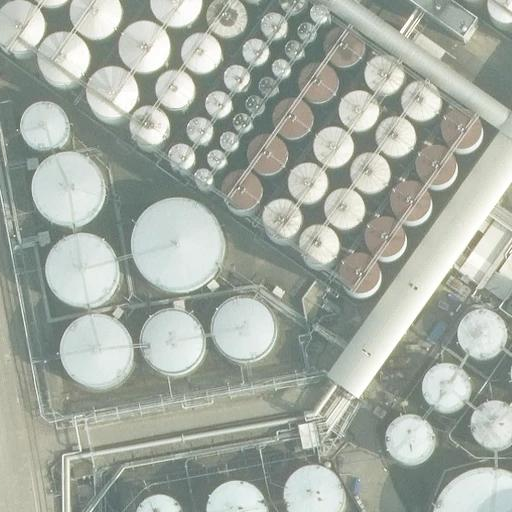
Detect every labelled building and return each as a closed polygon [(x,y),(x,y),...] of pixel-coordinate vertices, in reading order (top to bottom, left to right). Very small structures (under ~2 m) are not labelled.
[(0,4),(0,26),(3,33),(12,39),(21,42),(32,41),(41,36),(47,28),(50,18),(49,8),(44,0),(3,0),(0,4)] [(74,0),(75,10),(80,19),(89,26),(98,28),(109,27),(118,22),(124,14),(127,4),(126,0),(74,0)] [(155,0),(159,7),(167,13),(177,16),(188,15),(197,9),(203,1),(203,0),(155,0)] [(249,11),(250,5),(248,0),(210,0),(210,3),(210,10),(213,16),(217,21),(223,24),(229,26),(236,25),(241,22),(246,17),(249,11)] [(315,0),(314,2),(316,8),(321,11),(327,11),(331,8),(333,2),(332,0),(315,0)] [(431,0),(398,0),(395,5),(463,54),(477,33),(431,0)] [(459,13),(466,19),(474,21),(482,20),(489,15),(493,8),(494,0),(493,0),(455,0),(456,5),(459,13)] [(265,12),(265,19),(269,25),(276,28),(283,28),(289,24),(292,18),(291,11),(287,5),(281,2),(274,2),(268,6),(265,12)] [(491,38),(498,44),(506,46),(511,44),(511,8),(510,7),(501,8),(493,13),(488,20),(488,29),(491,38)] [(125,34),(126,44),(131,53),(139,60),(149,62),(159,61),(168,56),(174,48),(177,38),(176,28),(171,19),(163,13),(153,10),(143,11),(134,16),(127,24),(125,34)] [(301,21),(303,26),(308,30),(313,30),(318,26),(320,21),(318,15),(314,12),(308,12),(303,15),(301,21)] [(366,42),(367,35),(365,29),(362,23),(357,19),(351,17),(344,16),(338,18),(332,22),(329,27),(327,34),(327,40),(330,46),(334,51),(340,55),(346,56),(352,55),(358,52),(363,48),(366,42)] [(224,46),(225,39),(224,33),(220,27),(215,23),(209,21),(203,21),(196,22),(191,26),(187,32),(185,38),(186,45),(188,51),(192,56),(198,59),(205,60),(211,59),(217,57),(222,52),(224,46)] [(43,47),(44,57),(49,66),(57,73),(67,75),(77,74),(86,69),(92,61),(95,51),(94,41),(89,32),(81,26),(71,23),(61,24),(52,29),(45,37),(43,47)] [(247,38),(247,45),(251,51),(257,54),(264,54),(270,50),(273,44),(273,37),(269,31),(263,28),(256,28),(250,32),(247,38)] [(288,39),(290,44),(294,48),(300,48),(305,45),(307,39),(305,34),(300,30),(295,30),(290,33),(288,39)] [(406,68),(407,62),(406,56),(402,50),(397,46),(391,43),(384,43),(378,45),(373,49),(369,54),(367,60),(367,67),(370,73),(374,78),(380,81),(386,83),(393,82),(399,79),(403,74),(406,68)] [(276,57),(278,63),(282,67),(288,67),(293,63),(295,58),(293,52),(288,49),(283,49),(278,52),(276,57)] [(340,76),(341,69),(339,63),(336,57),(331,53),(325,51),(318,51),(312,52),(307,56),(303,62),(301,68),(301,75),(304,81),(308,86),(314,89),(320,90),(327,89),(332,87),(337,82),(340,76)] [(91,80),(92,90),(97,99),(105,105),(115,108),(125,107),(134,102),(141,94),(143,84),(142,74),(137,65),(129,58),(119,55),(109,57),(100,62),(94,70),(91,80)] [(227,65),(228,72),(232,78),(238,81),(245,81),(251,77),(254,71),(254,64),(250,58),(243,55),(236,55),(230,59),(227,65)] [(197,82),(198,75),(197,69),(193,63),(188,59),(182,56),(176,56),(169,58),(164,62),(160,67),(158,74),(159,80),(161,86),(165,91),(171,95),(177,96),(184,95),(190,92),(195,88),(197,82)] [(263,76),(264,82),(269,85),(275,85),(280,82),(282,76),(280,71),(275,67),(269,67),(265,70),(263,76)] [(442,94),(443,87),(441,81),(438,75),(433,71),(427,68),(420,68),(414,70),(409,74),(405,79),(403,86),(403,92),(406,98),(410,103),(416,107),(422,108),(429,107),(435,104),(439,100),(442,94)] [(380,103),(381,97),(379,90),(376,84),(371,80),(365,78),(358,78),(352,80),(346,83),(343,89),(341,95),(341,102),(343,108),(348,113),(353,116),(360,117),(366,117),(372,114),(377,109),(380,103)] [(209,91),(210,98),(214,104),(220,107),(227,107),(233,103),(236,96),(235,90),(232,84),(225,81),(218,81),(212,85),(209,91)] [(250,93),(252,99),(256,102),(262,102),(267,99),(269,94),(267,88),(262,84),(257,84),(252,88),(250,93)] [(315,110),(316,104),(314,97),(311,92),(306,87),(300,85),(293,85),(287,87),(281,91),(278,96),(276,102),(276,109),(278,115),(283,120),(288,123),(295,125),(301,124),(307,121),(312,116),(315,110)] [(172,119),(173,112),(172,106),(168,100),(163,96),(157,94),(150,93),(144,95),(139,99),(135,105),(133,111),(133,117),(136,124),(140,129),(146,132),(152,133),(159,132),(165,129),(169,125),(172,119)] [(483,122),(484,115),(483,109),(479,103),(474,99),(468,97),(462,96),(455,98),(450,102),(446,108),(444,114),(445,120),(447,127),(451,132),(457,135),(463,136),(470,135),(476,132),(481,128),(483,122)] [(67,133),(68,127),(67,122),(65,117),(63,113),(59,109),(55,106),(50,104),(44,103),(39,103),(34,105),(29,107),(25,111),(22,115),(20,120),(19,125),(19,130),(20,135),(22,140),(25,144),(29,148),(34,150),(39,152),(44,152),(50,151),(54,149),(59,146),(63,142),(65,138),(67,133)] [(237,111),(238,117),(243,120),(249,121),(254,117),(256,112),(254,106),(249,103),(243,103),(239,106),(237,111)] [(418,129),(418,122),(417,116),(414,110),(409,106),(402,103),(396,103),(389,105),(384,109),(380,114),(378,121),(379,127),(381,133),(385,138),(391,142),(398,143),(404,142),(410,139),(415,135),(418,129)] [(191,119),(191,126),(195,131),(202,134),(209,134),(214,130),(218,124),(217,117),(213,111),(207,108),(200,108),(194,112),(191,119)] [(354,138),(355,132),(354,125),(350,119),(345,115),(339,113),(332,113),(326,115),(321,118),(317,124),(315,130),(315,137),(318,143),(322,148),(328,151),(334,152),(341,152),(347,149),(351,144),(354,138)] [(224,130),(226,135),(230,139),(236,139),(241,135),(243,130),(241,124),(236,121),(231,121),(226,124),(224,130)] [(290,147),(291,140),(290,134),(286,128),(281,124),(275,122),(268,121),(262,123),(257,127),(253,132),(251,139),(251,145),(254,151),(258,156),(264,160),(270,161),(277,160),(283,157),(287,153),(290,147)] [(173,143),(173,150),(177,156),(184,159),(191,158),(197,154),(200,148),(199,141),(195,135),(189,132),(182,133),(176,136),(173,143)] [(459,158),(459,151),(458,145),(455,139),(449,135),(443,133),(437,133),(430,134),(425,138),(421,144),(419,150),(420,157),(422,163),(426,168),(432,171),(439,172),(445,172),(451,169),(456,164),(459,158)] [(211,147),(212,153),(217,157),(223,157),(228,153),(230,148),(228,142),(223,139),(217,139),(213,142),(211,147)] [(392,164),(392,158),(391,151),(388,146),(383,142),(376,139),(370,139),(363,141),(358,145),(354,150),(352,156),(353,163),(355,169),(359,174),(365,177),(372,179),(378,178),(384,175),(389,170),(392,164)] [(330,177),(331,170),(330,164),(326,158),(321,154),(315,152),(309,151),(302,153),(297,157),(293,162),(291,169),(292,175),(294,181),(298,186),(304,190),(310,191),(317,190),(323,187),(328,183),(330,177)] [(102,195),(103,188),(102,182),(100,175),(97,169),(93,164),(88,159),(82,156),(75,154),(69,153),(62,153),(55,155),(49,157),(43,161),(39,166),(35,172),(33,178),(31,185),(31,192),(32,198),(35,205),(39,210),(43,215),(49,219),(55,222),(62,224),(69,224),(75,223),(82,221),(88,217),(93,213),(97,208),(100,202),(102,195)] [(264,182),(265,176),(264,169),(260,163),(255,159),(249,157),(242,157),(236,159),(231,162),(227,168),(225,174),(225,181),(228,187),(232,192),(238,195),(244,196),(251,196),(257,193),(261,188),(264,182)] [(199,167),(201,172),(205,176),(211,176),(216,172),(218,167),(216,161),(212,158),(206,158),(201,161),(199,167)] [(431,194),(432,188),(431,181),(427,176),(422,172),(416,169),(410,169),(403,171),(398,175),(394,180),(392,186),(393,193),(395,199),(399,204),(405,207),(411,209),(418,208),(424,205),(429,200),(431,194)] [(367,201),(368,194),(366,188),(363,182),(358,178),(352,176),(345,175),(339,177),(334,181),(330,187),(328,193),(328,199),(331,206),(335,211),(341,214),(347,215),(354,214),(360,212),(364,207),(367,201)] [(306,213),(306,206),(305,200),(302,194),(297,190),(290,187),(284,187),(277,189),(272,193),(268,198),(266,205),(267,211),(269,217),(273,222),(279,226),(286,227),(292,226),(298,223),(303,218),(306,213)] [(220,253),(221,244),(220,236),(217,227),(213,220),(208,213),(202,207),(194,203),(186,200),(177,199),(169,199),(160,201),(152,205),(145,210),(140,216),(135,223),(132,231),(130,240),(130,249),(132,257),(135,265),(140,272),(146,278),(153,283),(160,287),(169,289),(177,289),(186,288),(194,285),(202,281),(208,275),(214,269),(217,261),(220,253)] [(408,227),(408,221),(407,214),(404,209),(399,204),(392,202),(386,202),(380,204),(374,208),(370,213),(369,219),(369,226),(371,232),(376,237),(381,240),(388,242),(394,241),(400,238),(405,233),(408,227)] [(340,237),(341,230),(340,224),(336,218),(331,214),(325,212),(318,212),(312,213),(307,217),(303,223),(301,229),(301,236),(304,242),(308,247),(314,250),(320,251),(327,250),(333,248),(337,243),(340,237)] [(116,280),(116,273),(116,266),(114,259),(111,253),(106,248),(101,243),(95,240),(88,237),(82,236),(75,237),(68,238),(62,241),(56,245),(51,250),(47,256),(45,262),(43,269),(43,276),(45,283),(47,289),(51,295),(56,300),(61,304),(68,307),(74,309),(81,309),(88,308),(95,306),(101,303),(106,298),(111,293),(114,286),(116,280)] [(382,266),(382,260),(381,253),(378,248),(373,243),(366,241),(360,241),(353,243),(348,247),(344,252),(342,258),(343,265),(345,271),(349,276),(355,279),(362,281),(368,280),(374,277),(379,272),(382,266)] [(275,330),(276,324),(275,318),(273,313),(271,307),(267,303),(262,299),(257,296),(251,294),(245,293),(239,293),(234,295),(228,297),(223,301),(219,305),(216,310),(214,316),(212,322),(212,328),(214,333),(216,339),(219,344),(223,348),(228,352),(234,354),(239,356),(245,356),(251,355),(257,353),(262,350),(267,346),(271,342),(273,336),(275,330)] [(208,347),(208,340),(208,334),(206,327),(203,322),(199,317),(194,313),(188,310),(182,308),(175,307),(169,308),(163,310),(157,313),(152,317),(148,322),(145,327),(143,334),(142,340),(143,346),(145,353),(148,358),(152,363),(157,367),(163,371),(169,372),(175,373),(182,372),(188,371),(194,368),(199,363),(203,358),(206,353),(208,347)] [(424,336),(438,317),(426,309),(412,328),(424,336)] [(505,341),(506,335),(505,330),(504,325),(501,321),(497,317),(492,314),(487,313),(482,312),(476,313),(471,316),(467,319),(464,323),(461,328),(460,333),(460,338),(461,343),(464,348),(467,352),(472,355),(476,357),(482,358),(487,358),(492,357),(497,354),(501,350),(504,346),(505,341)] [(132,358),(132,351),(132,344),(130,337),(126,331),(122,325),(117,321),(110,317),(104,315),(97,314),(90,314),(83,316),(76,319),(70,323),(66,328),(62,334),(59,341),(58,348),(58,355),(59,362),(62,368),(66,374),(71,379),(76,383),(83,386),(90,388),(97,388),(104,387),(111,385),(117,381),(122,377),(126,371),(130,365),(132,358)] [(471,392),(471,387),(470,381),(469,376),(466,372),(462,368),(458,365),(453,363),(448,362),(443,363),(437,364),(433,367),(429,370),(426,374),(423,379),(422,384),(422,389),(423,395),(426,399),(429,404),(433,407),(438,409),(443,411),(448,411),(453,410),(458,408),(463,405),(466,401),(469,397),(471,392)] [(511,406),(507,403),(502,401),(497,399),(492,399),(487,401),(482,403),(478,406),(475,410),(472,414),(470,419),(470,424),(470,429),(472,434),(475,439),(478,442),(482,445),(487,447),(492,449),(497,449),(502,447),(507,445),(511,442),(511,441),(511,406)] [(436,447),(436,442),(436,437),(434,432),(432,428),(428,424),(424,421),(420,418),(415,417),(410,417),(404,418),(400,419),(395,422),(392,426),(389,430),(387,434),(386,440),(386,445),(387,450),(389,454),(392,459),(395,462),(400,465),(404,467),(410,467),(415,467),(420,466),(424,464),(428,460),(432,457),(434,452),(436,447)] [(92,461),(73,465),(76,481),(95,477),(92,461)] [(343,501),(343,496),(343,490),(341,485),(338,479),(335,475),(331,471),(326,468),(320,466),(315,465),(309,466),(303,467),(298,469),(293,473),(289,477),(286,482),(284,487),(283,493),(283,498),(284,504),(286,509),(287,511),(338,511),(341,507),(343,501)] [(511,511),(511,473),(505,470),(495,468),(485,468),(476,469),(466,472),(458,477),(450,483),(443,490),(438,499),(435,508),(434,511),(511,511)] [(267,511),(268,511),(267,506),(266,500),(263,495),(259,490),(255,486),(250,483),(244,481),(238,481),(232,481),(226,482),(221,485),(216,488),(212,492),(209,497),(207,503),(205,509),(205,511),(267,511)] [(181,511),(180,507),(177,502),(173,498),(168,496),(162,494),(157,494),(151,495),(146,497),(142,500),(138,505),(136,509),(135,511),(181,511)]
